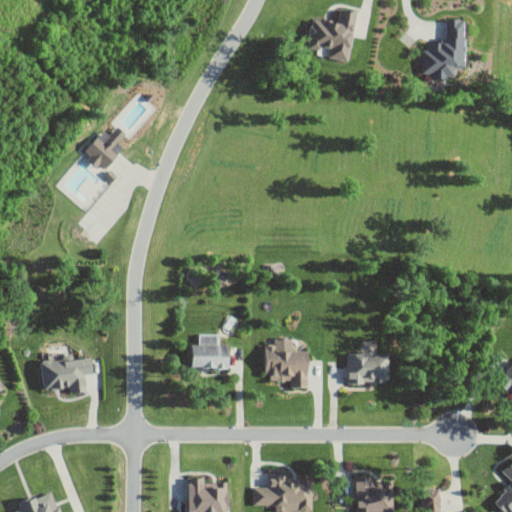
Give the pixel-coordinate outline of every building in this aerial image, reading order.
[(357,11),(339,9),(337,22),(312,18),(308,48),(321,50),(321,46),(330,47),(329,58),(349,61),(357,11)] [(465,19),(447,19),(446,43),(428,42),(428,50),(422,50),(422,73),(432,74),(432,78),(456,79),(456,68),(464,68),(465,19)] [(108,135),(104,130),(84,152),(104,171),(124,149),(118,143),(126,134),(116,126),(108,135)] [(229,367),(229,343),(217,343),(218,333),(199,333),(199,343),(193,343),(192,366),(229,367)] [(308,386),(310,349),(291,348),(292,337),(275,336),(275,345),(267,344),(265,377),(291,379),(290,386),(308,386)] [(44,388),(69,386),(69,392),(87,390),(85,374),(93,373),(91,356),(73,358),(72,351),(63,352),(63,357),(41,360),(44,388)] [(389,351),(346,352),(346,381),(390,381),(389,351)] [(511,391),(511,363),(504,371),(509,376),(503,381),(511,391)] [(511,511),(511,460),(501,470),(511,481),(511,482),(492,500),(502,511),(507,508),(511,511)] [(312,477),(284,477),(284,473),(269,473),(269,486),(252,486),(252,503),(273,503),(273,510),(312,510),(312,477)] [(393,481),(372,481),(372,475),(355,475),(355,511),(367,511),(393,511),(393,481)] [(227,511),(227,480),(204,481),(204,476),(185,476),(186,511),(227,511)] [(440,511),(439,488),(421,489),(422,511),(440,511)] [(18,511),(60,511),(52,490),(15,503),(18,511)]
